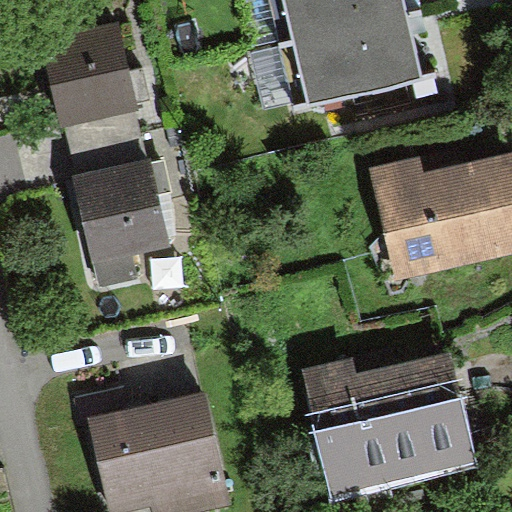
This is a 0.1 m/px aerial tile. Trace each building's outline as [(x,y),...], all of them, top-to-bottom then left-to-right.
[(272,0),(280,32),(409,1),(409,0),(272,0)] [(409,1),(280,32),(295,104),(425,76),(409,1)] [(47,37),(64,120),(139,105),(122,21),(47,37)] [(511,232),(511,129),(419,149),(417,136),(363,147),(386,258),(511,232)] [(145,141),(69,156),(94,278),(133,270),(126,237),(163,230),(145,141)] [(465,437),(445,328),(305,354),(326,463),(465,437)] [(198,372),(86,391),(104,498),(145,491),(149,511),(220,499),(198,372)]
